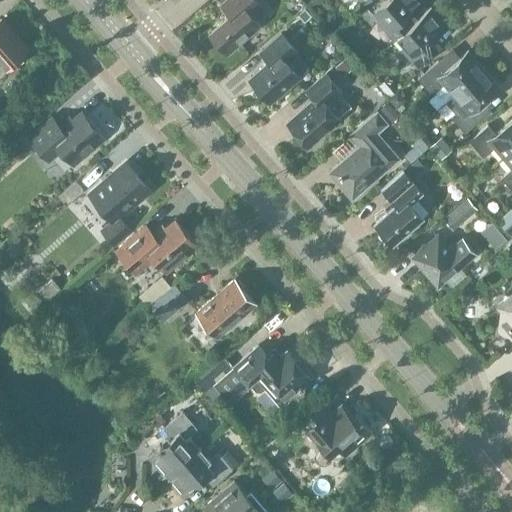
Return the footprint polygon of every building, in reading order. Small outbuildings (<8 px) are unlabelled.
[(209,32),(227,53),(260,24),(250,12),(260,4),(256,0),(224,0),(220,4),(230,14),(209,32)] [(395,39),(398,36),(413,24),(413,23),(405,14),(421,0),(385,0),(375,9),(382,18),(379,20),(395,39)] [(413,24),(398,36),(405,45),(402,47),(418,66),(436,50),(428,41),(446,25),(431,7),(413,23),(413,24)] [(305,8),(298,14),(304,21),(311,15),(305,8)] [(0,69),(29,45),(5,18),(0,22),(0,69)] [(249,78),(270,102),(300,76),(286,60),(297,51),(281,33),(260,51),(268,61),(249,78)] [(444,83),(454,94),(484,68),(468,50),(446,69),(439,60),(417,78),(431,94),(444,83)] [(346,58),(334,68),(342,77),(354,67),(346,58)] [(484,68),(454,94),(445,101),(455,113),(451,116),(465,132),(486,114),(478,105),(500,86),(484,68)] [(325,102),(340,89),(326,72),(306,90),(314,99),(287,123),(307,145),(339,118),(325,102)] [(396,91),(388,98),(399,110),(404,106),(403,104),(406,102),(396,91)] [(388,103),(380,110),(391,123),(399,116),(388,103)] [(376,112),(349,136),(359,146),(342,161),(330,171),(352,197),(397,158),(375,132),(386,123),(376,112)] [(49,162),(61,151),(73,165),(87,153),(84,150),(101,135),(82,113),(62,131),(52,119),(30,139),(49,162)] [(496,145),(505,155),(511,149),(511,118),(495,133),(487,124),(469,140),(483,156),(496,145)] [(440,137),(430,146),(441,158),(451,150),(440,137)] [(419,154),(412,147),(403,155),(410,162),(419,154)] [(511,149),(505,155),(511,163),(511,167),(501,177),(511,189),(511,149)] [(417,160),(408,169),(413,175),(423,166),(417,160)] [(113,222),(103,231),(113,244),(128,230),(117,217),(149,190),(126,164),(90,195),(113,222)] [(387,237),(393,244),(423,217),(410,203),(422,192),(402,169),(382,187),(396,204),(374,223),(381,230),(377,233),(383,240),(387,237)] [(75,181),(58,196),(65,205),(82,190),(75,181)] [(478,210),(468,198),(443,219),(444,219),(454,231),(478,210)] [(511,210),(497,223),(510,238),(511,236),(511,210)] [(132,270),(151,254),(167,272),(187,254),(184,251),(194,243),(174,221),(155,238),(145,227),(117,251),(132,270)] [(462,236),(452,244),(440,231),(414,253),(423,263),(420,265),(438,285),(476,252),(462,236)] [(161,277),(139,296),(147,306),(169,287),(161,277)] [(52,279),(39,290),(47,300),(60,289),(52,279)] [(196,312),(217,337),(255,304),(243,290),(245,288),(238,281),(236,282),(234,280),(196,312)] [(175,285),(151,306),(163,320),(188,300),(175,285)] [(511,289),(498,302),(501,306),(499,332),(502,335),(511,335),(511,289)] [(94,339),(85,347),(92,355),(101,347),(94,339)] [(261,391),(267,385),(282,402),(289,395),(298,387),(299,389),(302,386),(301,385),(312,376),(297,359),(295,361),(286,350),(280,355),(274,348),(266,355),(257,345),(213,384),(230,402),(250,384),(256,391),(261,391)] [(298,387),(289,395),(296,403),(305,395),(299,389),(298,387)] [(296,419),(319,445),(321,443),(331,455),(340,448),(345,454),(371,431),(356,415),(353,417),(341,404),(336,408),(329,408),(321,398),(296,419)] [(149,457),(165,475),(200,447),(189,435),(197,428),(183,411),(163,428),(171,438),(161,447),(160,446),(156,449),(157,450),(149,457)] [(159,412),(151,419),(157,425),(165,418),(159,412)] [(257,421),(248,428),(261,443),(278,429),(272,421),(257,421)] [(200,447),(165,475),(182,495),(190,488),(191,489),(195,486),(194,485),(204,476),(212,486),(232,469),(231,468),(220,455),(218,452),(210,459),(200,447)] [(227,449),(220,455),(231,468),(238,462),(227,449)] [(273,468),(262,477),(272,489),(283,479),(273,468)] [(272,489),(283,501),(294,491),(283,479),(272,489)] [(245,511),(260,499),(251,489),(245,494),(234,480),(204,507),(208,511),(245,511)] [(260,499),(245,511),(267,511),(270,510),(260,499)]
